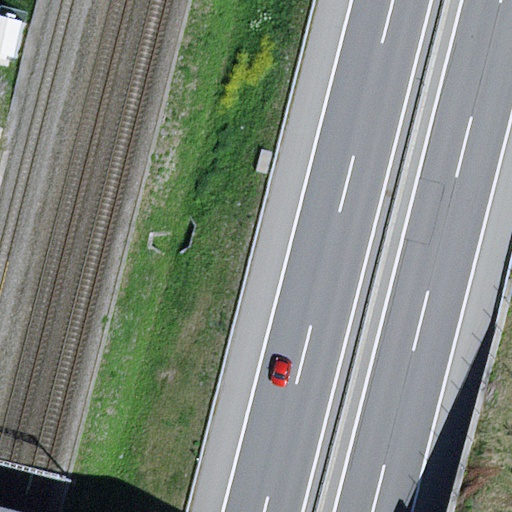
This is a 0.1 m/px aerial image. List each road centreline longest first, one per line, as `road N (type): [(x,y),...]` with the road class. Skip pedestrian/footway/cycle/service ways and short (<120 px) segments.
road 1 (motorway): [(371,511),(500,0)]
road 2 (motorway): [(393,0),(265,511)]
